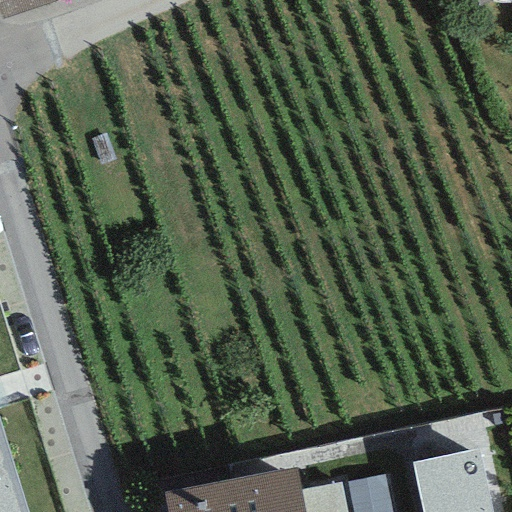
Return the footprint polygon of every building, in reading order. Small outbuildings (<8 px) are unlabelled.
[(0,0),(0,17),(0,18),(53,0),(0,0)] [(27,511),(0,427),(0,511),(27,511)] [(491,511),(478,449),(411,463),(421,511),(491,511)] [(296,468),(162,493),(166,511),(303,511),(299,490),(296,468)] [(390,511),(383,476),(346,483),(351,511),(390,511)] [(344,511),(339,483),(299,490),(303,511),(344,511)]
